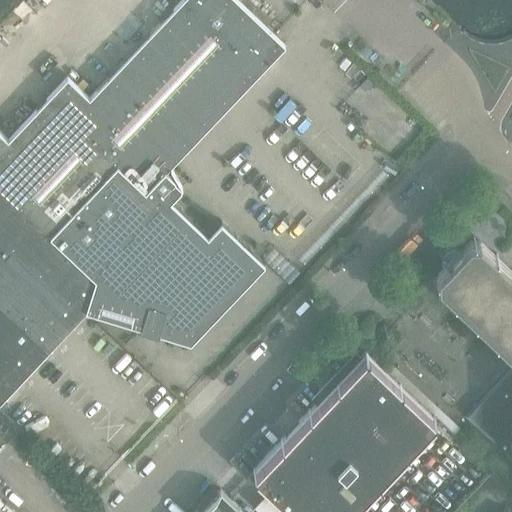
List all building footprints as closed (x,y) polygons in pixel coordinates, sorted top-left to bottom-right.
[(86,308),(140,325),(139,327),(157,332),(158,330),(189,339),(263,261),(220,220),(207,234),(170,198),(180,187),(180,186),(178,188),(171,181),(174,177),(166,169),(284,44),(237,0),(179,0),(88,96),(66,75),(7,138),(0,131),(0,185),(96,276),(89,299),(86,307),(86,308)] [(83,311),(86,308),(86,307),(89,299),(96,276),(0,185),(0,398),(84,311),(83,311)] [(511,271),(496,256),(497,255),(496,254),(495,255),(479,239),(475,240),(474,238),(473,238),(473,240),(469,240),(459,250),(458,248),(458,243),(453,239),(449,239),(438,250),(438,255),(447,263),(437,273),(437,278),(436,278),(436,279),(437,279),(437,283),(453,299),(452,300),(453,301),(454,300),(474,319),(473,320),(474,321),(475,320),(495,339),(494,339),(495,341),(496,340),(511,354),(511,362),(463,415),(511,460),(511,271)] [(365,350),(252,469),(298,511),(342,511),(434,417),(365,350)] [(244,511),(220,488),(197,511),(244,511)]
